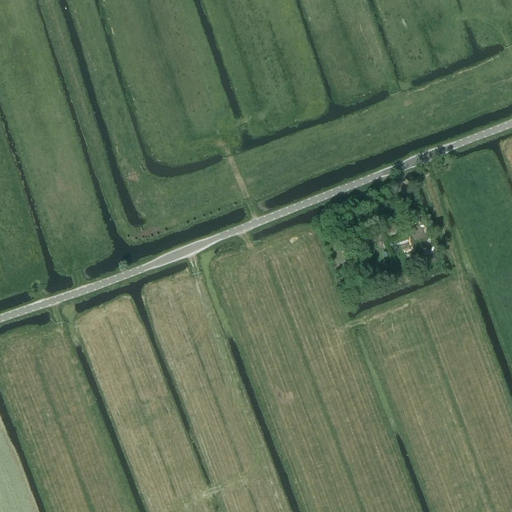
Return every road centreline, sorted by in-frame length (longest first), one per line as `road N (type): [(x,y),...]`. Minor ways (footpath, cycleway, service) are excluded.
road 1 (tertiary): [(0,319),(511,124)]
road 2 (track): [(245,195),(511,80)]
road 3 (track): [(127,511),(52,301)]
road 4 (track): [(511,342),(441,151)]
